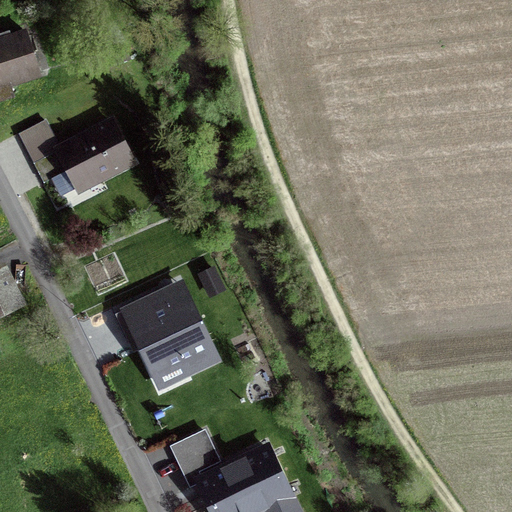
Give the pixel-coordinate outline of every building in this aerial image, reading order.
[(42,80),(26,31),(11,35),(10,33),(0,35),(0,105),(15,100),(12,90),(42,80)] [(46,120),(18,134),(34,164),(54,154),(64,174),(51,181),(60,198),(133,160),(113,122),(61,149),(46,120)] [(4,273),(0,274),(0,311),(18,303),(4,273)] [(182,284),(118,314),(132,342),(138,339),(161,387),(218,360),(182,284)] [(199,469),(221,459),(205,426),(170,443),(189,484),(197,481),(193,473),(199,470),(199,469)] [(199,470),(193,473),(197,481),(211,511),(258,511),(263,510),(263,511),(305,511),(269,437),(199,470)]
